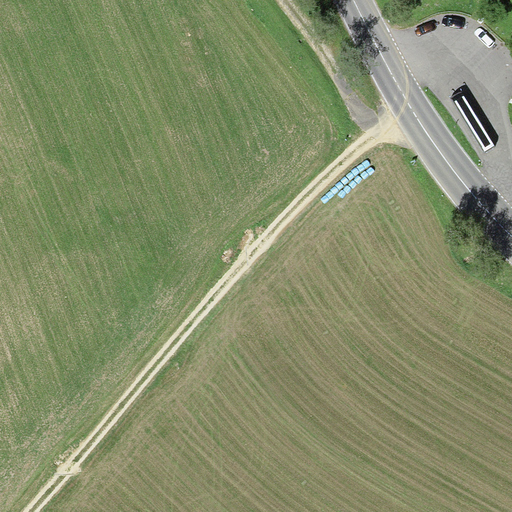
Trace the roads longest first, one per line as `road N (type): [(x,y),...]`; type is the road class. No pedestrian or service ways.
road 1 (track): [(387,123),(309,191),(28,511)]
road 2 (primary): [(353,0),(410,107),(511,237)]
road 3 (track): [(410,107),(387,123),(360,115),(284,0)]
